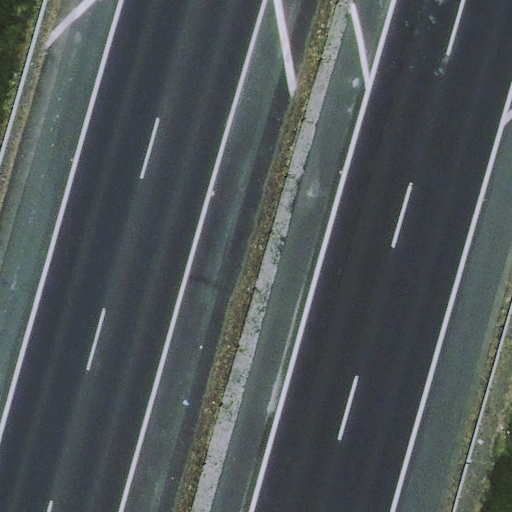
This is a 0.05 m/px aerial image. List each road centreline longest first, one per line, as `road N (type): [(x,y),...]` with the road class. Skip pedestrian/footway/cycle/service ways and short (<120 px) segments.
road 1 (motorway): [(173,511),(311,0)]
road 2 (motorway): [(511,113),(398,511)]
